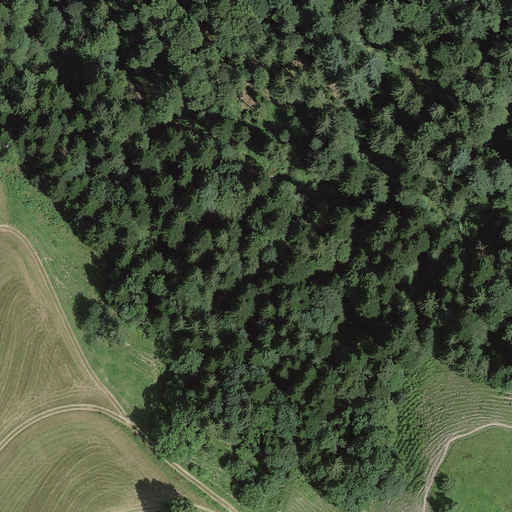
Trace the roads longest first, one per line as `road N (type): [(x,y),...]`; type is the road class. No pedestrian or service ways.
road 1 (track): [(236,511),(102,410),(44,415),(0,449)]
road 2 (track): [(0,228),(26,241),(84,358),(137,430)]
